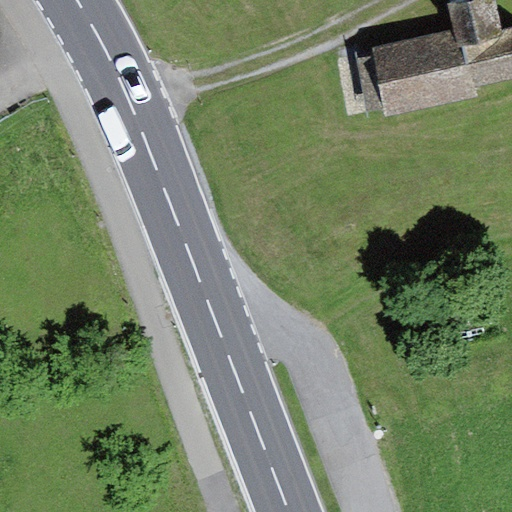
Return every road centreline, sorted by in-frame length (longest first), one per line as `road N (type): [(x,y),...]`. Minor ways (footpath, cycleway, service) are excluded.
road 1 (primary): [(290,511),(131,98),(66,0)]
road 2 (track): [(131,98),(416,0)]
road 3 (track): [(311,350),(388,303),(511,254)]
